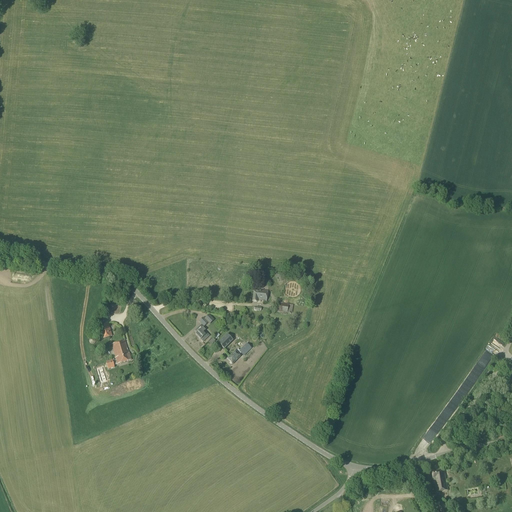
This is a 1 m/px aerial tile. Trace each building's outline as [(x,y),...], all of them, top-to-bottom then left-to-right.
[(269,283),(270,272),(265,271),(264,280),(259,279),(259,282),(269,283)] [(266,302),(267,292),(254,290),(252,302),(257,303),(257,300),(266,302)] [(287,313),(288,304),(277,303),(276,312),(287,313)] [(214,320),(209,315),(204,319),(203,318),(199,322),(204,327),(207,324),(209,325),(214,320)] [(101,340),(112,337),(108,323),(97,326),(101,340)] [(200,340),(203,343),(209,336),(205,331),(200,325),(194,331),(196,333),(195,335),(200,341),(200,340)] [(231,339),(226,335),(217,344),(224,350),(233,341),(235,339),(233,337),(231,339)] [(495,340),(492,343),(503,351),(505,348),(495,340)] [(128,354),(124,341),(111,345),(115,358),(114,358),(115,361),(114,362),(113,360),(112,361),(106,362),(108,370),(114,368),(113,366),(131,361),(129,354),(128,354)] [(250,350),(245,345),(239,351),(238,350),(227,360),(232,365),(240,357),(242,355),(244,357),(250,350)] [(446,480),(445,472),(431,474),(432,479),(433,479),(436,493),(448,491),(446,482),(448,482),(447,480),(446,480)] [(437,511),(442,511),(447,511),(445,502),(435,504),(437,511)]
